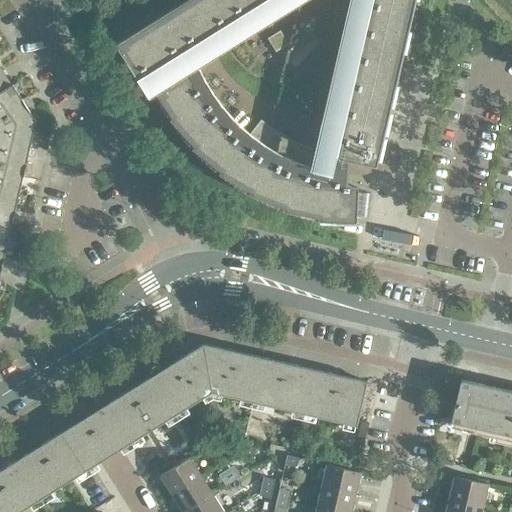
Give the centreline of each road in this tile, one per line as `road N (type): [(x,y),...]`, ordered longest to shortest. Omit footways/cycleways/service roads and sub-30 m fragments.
road 1 (residential): [(193,279),(39,24)]
road 2 (tertiary): [(428,327),(234,277),(193,279)]
road 3 (tertiary): [(193,279),(0,399)]
road 4 (residential): [(390,511),(418,373)]
